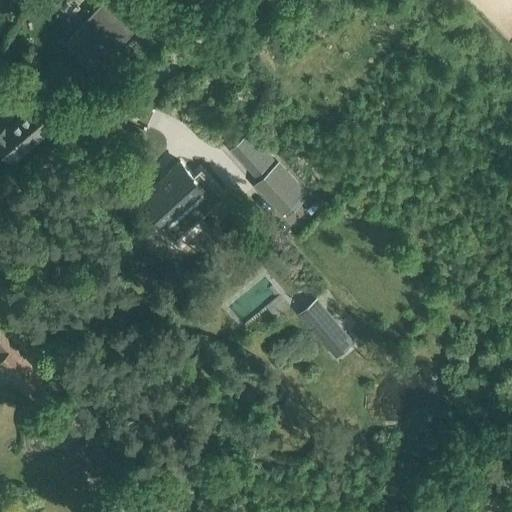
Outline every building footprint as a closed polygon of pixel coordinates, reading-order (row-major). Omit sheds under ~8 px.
[(171,0),(172,2),(170,22),(191,23),(192,4),(191,0),(171,0)] [(98,72),(102,75),(120,54),(116,50),(134,31),(102,2),(65,42),(80,56),(88,47),(106,63),(98,72)] [(0,92),(3,94),(15,71),(0,63),(0,92)] [(27,114),(7,131),(3,127),(0,129),(0,144),(13,159),(56,122),(27,89),(15,100),(27,114)] [(249,132),(229,149),(237,158),(257,141),(249,132)] [(206,189),(181,161),(169,172),(170,174),(144,198),(149,204),(147,206),(150,208),(151,207),(167,225),(172,231),(196,209),(200,214),(215,199),(206,189)] [(278,162),(253,182),(279,214),(304,194),(278,162)] [(328,309),(310,324),(337,356),(355,340),(328,309)] [(0,360),(0,366),(3,369),(0,372),(0,374),(6,380),(10,376),(26,391),(42,375),(22,356),(26,352),(17,343),(0,360)] [(71,450),(91,476),(111,461),(91,435),(71,450)]
